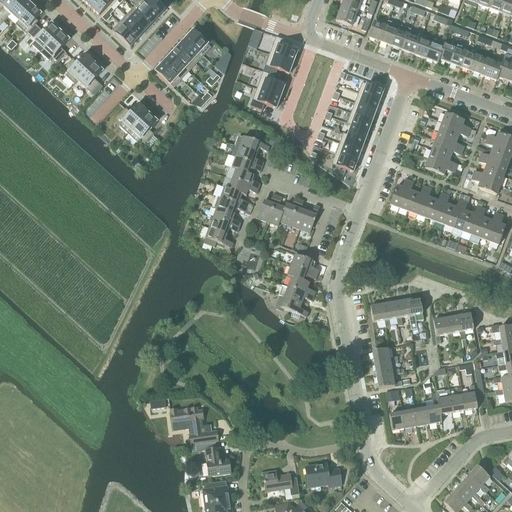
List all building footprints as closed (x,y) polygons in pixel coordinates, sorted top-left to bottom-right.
[(0,0),(0,10),(0,11),(3,8),(10,0),(0,0)] [(10,0),(3,8),(11,15),(25,0),(10,0)] [(25,0),(11,15),(19,22),(33,7),(25,0)] [(88,0),(85,3),(92,10),(100,0),(88,0)] [(100,0),(92,10),(99,16),(113,0),(100,0)] [(141,0),(140,2),(158,18),(165,11),(153,0),(141,0)] [(356,16),(360,4),(348,0),(343,0),(340,10),(356,16)] [(421,0),(420,6),(425,8),(432,11),(434,4),(427,2),(421,0)] [(488,9),(491,0),(478,0),(477,5),(488,9)] [(500,14),(504,0),(491,0),(488,9),(500,14)] [(511,18),(511,15),(511,0),(504,0),(500,14),(511,18)] [(395,1),(393,7),(400,10),(402,4),(395,1)] [(134,9),(151,25),(158,18),(140,2),(134,9)] [(33,7),(19,22),(16,25),(24,33),(27,29),(27,30),(41,15),(33,7)] [(445,8),(442,14),(448,16),(448,17),(454,19),(457,13),(450,11),(450,10),(445,8)] [(127,16),(145,33),(151,25),(134,9),(127,16)] [(352,27),(356,16),(340,10),(336,21),(352,27)] [(418,10),(416,15),(423,18),(425,13),(418,10)] [(107,13),(101,19),(106,23),(112,17),(110,15),(107,13)] [(145,33),(127,16),(120,23),(138,40),(145,33)] [(366,33),(370,21),(365,19),(360,31),(366,33)] [(380,43),(391,47),(400,26),(388,21),(386,27),(380,43)] [(138,40),(120,23),(112,31),(130,48),(138,40)] [(380,43),(386,27),(374,23),(368,38),(380,43)] [(33,46),(41,54),(60,33),(51,24),(43,33),(39,29),(31,38),(35,42),(36,43),(35,44),(33,46)] [(411,30),(400,26),(391,47),(402,51),(408,36),(409,36),(411,30)] [(461,36),(463,31),(456,28),(453,34),(461,36)] [(192,32),(185,41),(203,57),(210,49),(192,32)] [(69,41),(60,33),(41,54),(49,61),(52,59),(52,58),(53,59),(57,62),(65,54),(61,50),(69,41)] [(408,36),(402,51),(414,55),(420,40),(421,40),(423,35),(417,33),(415,38),(409,36),(408,36)] [(483,45),(486,39),(478,37),(476,42),(483,45)] [(273,45),(269,56),(293,64),(297,53),(285,49),(288,43),(276,38),(273,45)] [(431,44),(421,40),(420,40),(414,55),(425,60),(431,44)] [(431,44),(425,60),(437,64),(438,60),(444,45),(433,40),(431,44)] [(12,41),(7,47),(11,52),(17,45),(12,41)] [(195,65),(203,57),(185,41),(177,49),(195,65)] [(438,60),(450,65),(456,49),(444,45),(438,60)] [(506,53),(508,48),(501,45),(499,51),(506,53)] [(195,65),(177,49),(170,57),(188,73),(195,65)] [(461,69),(467,53),(456,49),(450,65),(461,69)] [(473,73),(479,58),(467,53),(461,69),(473,73)] [(74,85),(78,81),(94,64),(85,55),(76,64),(73,60),(64,69),(69,74),(66,77),(74,85)] [(265,66),(263,73),(275,77),(277,71),(289,75),(293,64),(269,56),(265,66)] [(170,57),(162,65),(180,82),(188,73),(170,57)] [(484,77),(490,62),(491,59),(487,57),(486,60),(479,58),(473,73),(484,77)] [(490,62),(484,77),(495,82),(497,78),(501,66),(490,62)] [(501,66),(497,78),(508,82),(511,70),(511,65),(503,62),(501,66)] [(103,72),(94,64),(78,81),(91,93),(99,85),(95,81),(103,72)] [(180,82),(162,65),(156,72),(174,89),(180,82)] [(210,70),(206,74),(210,78),(213,81),(216,84),(220,79),(217,76),(210,70)] [(260,80),(256,90),(280,99),(284,88),(272,83),(275,77),(263,73),(260,80)] [(210,78),(206,82),(212,88),(216,84),(213,81),(210,78)] [(362,84),(358,94),(379,102),(383,92),(362,84)] [(252,101),(250,107),(262,112),(264,106),(276,110),(280,99),(256,90),(252,101)] [(197,92),(196,94),(202,100),(203,101),(206,104),(212,98),(207,94),(203,98),(197,92)] [(358,94),(354,104),(376,112),(379,102),(358,94)] [(354,104),(350,115),(372,123),(376,112),(354,104)] [(120,127),(129,135),(148,114),(139,105),(130,114),(126,110),(118,118),(123,123),(120,127)] [(157,123),(148,114),(129,135),(137,143),(140,140),(145,144),(153,136),(149,132),(157,123)] [(350,115),(347,125),(368,133),(372,123),(350,115)] [(442,124),(469,134),(471,130),(463,127),(465,122),(446,115),(442,124)] [(468,139),(469,134),(442,124),(439,133),(457,140),(459,135),(468,139)] [(343,134),(343,135),(364,143),(368,133),(347,125),(351,127),(348,136),(343,134)] [(456,145),(457,140),(439,133),(435,142),(463,152),(464,148),(456,145)] [(343,135),(339,145),(361,153),(364,143),(343,135)] [(486,141),(511,150),(511,139),(498,135),(496,140),(488,136),(486,141)] [(234,147),(239,148),(257,155),(259,149),(267,152),(269,148),(243,138),(242,138),(239,137),(237,138),(234,147)] [(274,147),(277,140),(271,138),(268,144),(274,147)] [(510,160),(511,155),(511,150),(486,141),(485,145),(493,148),(491,153),(510,160)] [(461,157),(463,152),(435,142),(432,151),(451,158),(452,154),(461,157)] [(339,145),(335,155),(357,163),(361,153),(339,145)] [(255,160),(257,155),(239,148),(235,158),(261,168),(263,163),(255,160)] [(429,160),(456,171),(457,166),(449,163),(451,158),(432,151),(429,160)] [(507,169),(510,160),(491,153),(490,157),(481,154),(479,159),(507,169)] [(335,155),(331,166),(335,167),(333,172),(344,176),(346,171),(353,174),(357,163),(335,155)] [(249,175),(250,174),(251,170),(260,173),(261,168),(235,158),(231,169),(235,170),(236,170),(249,175)] [(504,178),(507,169),(479,159),(478,163),(486,166),(485,171),(504,178)] [(454,175),(455,172),(456,171),(429,160),(425,170),(444,177),(446,172),(454,175)] [(254,176),(250,174),(249,175),(236,170),(235,170),(232,180),(258,190),(260,185),(251,182),(254,176)] [(500,187),(504,178),(485,171),(483,175),(474,172),(473,177),(500,187)] [(496,197),(500,187),(473,177),(471,181),(480,184),(478,190),(496,197)] [(256,195),(258,190),(232,180),(228,190),(228,191),(241,196),(246,197),(248,191),(256,195)] [(399,210),(410,182),(405,180),(402,189),(397,187),(390,206),(399,210)] [(408,213),(415,194),(411,192),(414,184),(410,182),(399,210),(408,213)] [(418,216),(428,189),(423,187),(420,195),(415,194),(408,213),(418,216)] [(228,191),(228,190),(224,188),(220,199),(246,209),(248,204),(240,201),(241,196),(228,191)] [(426,220),(433,200),(429,199),(432,191),(428,189),(418,216),(426,220)] [(435,223),(445,195),(441,194),(438,202),(433,200),(426,220),(435,223)] [(444,226),(451,207),(447,206),(450,197),(445,195),(435,223),(444,226)] [(220,199),(216,209),(234,216),(236,210),(244,213),(246,209),(220,199)] [(453,230),(463,202),(459,201),(456,209),(451,207),(444,226),(453,230)] [(267,223),(274,206),(264,202),(257,220),(267,223)] [(462,233),(469,214),(465,212),(468,204),(463,202),(453,230),(462,233)] [(277,227),(286,205),(285,205),(283,209),(274,206),(267,223),(277,227)] [(289,227),(296,209),(286,205),(277,227),(278,227),(279,223),(289,227)] [(472,237),(482,209),(477,208),(474,216),(469,214),(462,233),(472,237)] [(232,221),(234,216),(216,209),(212,220),(238,229),(240,224),(232,221)] [(299,230),(306,212),(296,209),(289,227),(299,230)] [(480,240),(487,221),(483,219),(486,211),(482,209),(472,237),(480,240)] [(306,212),(299,230),(309,234),(316,216),(306,212)] [(489,243),(499,216),(495,214),(492,223),(487,221),(480,240),(489,243)] [(499,216),(489,243),(498,247),(505,228),(501,226),(504,218),(499,216)] [(237,234),(238,229),(212,220),(209,230),(227,236),(229,231),(237,234)] [(205,239),(227,248),(231,249),(233,245),(225,242),(227,236),(209,230),(205,239)] [(455,252),(458,245),(449,242),(446,249),(455,252)] [(458,245),(455,252),(464,255),(467,249),(458,245)] [(305,255),(308,248),(301,246),(299,253),(305,255)] [(291,267),(318,276),(320,271),(311,268),(313,263),(295,256),(291,267)] [(305,283),(306,283),(308,277),(316,281),(318,276),(291,267),(287,277),(292,279),(292,278),(305,283)] [(310,284),(306,283),(305,283),(292,278),(292,279),(288,288),(314,298),(316,293),(308,290),(310,284)] [(288,288),(285,298),(302,305),(304,299),(312,302),(314,298),(288,288)] [(300,311),(302,305),(285,298),(281,309),(307,318),(308,314),(300,311)] [(410,325),(415,325),(414,317),(423,316),(420,299),(407,301),(410,318),(409,318),(410,325)] [(398,327),(403,327),(401,319),(409,318),(410,318),(407,301),(395,304),(397,320),(398,327)] [(386,329),(390,329),(389,321),(397,320),(395,304),(383,306),(386,322),(385,322),(386,329)] [(374,332),(378,331),(377,324),(385,322),(386,322),(383,306),(371,308),(374,324),(373,324),(374,332)] [(461,341),(466,340),(464,333),(474,332),(471,315),(458,318),(461,334),(460,334),(461,341)] [(449,343),(453,342),(452,335),(460,334),(461,334),(458,318),(446,320),(449,336),(447,336),(449,343)] [(437,346),(441,345),(440,337),(447,336),(449,336),(446,320),(433,322),(436,338),(435,338),(437,346)] [(501,342),(511,339),(511,327),(499,329),(499,326),(491,327),(492,335),(500,333),(501,341),(501,342)] [(511,352),(511,339),(501,342),(501,341),(493,342),(494,347),(502,345),(503,353),(504,354),(511,352)] [(390,360),(388,351),(372,354),(374,366),(390,363),(391,364),(398,363),(397,359),(390,360)] [(511,365),(511,352),(504,354),(503,353),(496,354),(496,359),(504,358),(505,365),(506,367),(511,365)] [(453,365),(462,363),(461,356),(451,358),(453,365)] [(392,372),(391,364),(390,363),(374,366),(376,378),(392,375),(393,377),(400,375),(404,374),(404,370),(399,371),(392,372)] [(508,378),(511,377),(511,365),(506,367),(505,365),(498,367),(499,371),(506,370),(508,378)] [(394,384),(393,377),(392,375),(376,378),(378,390),(395,388),(395,389),(402,387),(402,383),(394,384)] [(511,377),(508,378),(500,380),(500,379),(493,380),(494,385),(501,383),(502,391),(503,392),(511,390),(511,377)] [(429,380),(424,385),(424,391),(432,390),(432,384),(429,384),(429,380)] [(471,395),(463,397),(462,397),(465,413),(477,411),(474,395),(475,394),(474,387),(470,388),(471,395)] [(450,399),(453,415),(465,413),(462,397),(463,397),(462,389),(457,390),(459,397),(451,399),(450,399)] [(479,400),(485,399),(496,397),(503,396),(505,405),(511,403),(511,390),(503,392),(502,391),(495,392),(484,394),(479,395),(479,400)] [(437,401),(439,408),(440,417),(453,415),(450,399),(451,399),(449,391),(436,394),(437,401)] [(387,403),(400,401),(398,392),(385,394),(387,403)] [(150,403),(151,411),(166,409),(165,401),(150,403)] [(439,408),(437,401),(433,402),(434,409),(426,411),(429,427),(442,425),(440,417),(439,408)] [(414,413),(415,417),(417,429),(429,427),(426,411),(425,403),(421,404),(423,411),(415,413),(414,413)] [(405,431),(417,429),(415,417),(414,413),(415,413),(414,406),(409,407),(410,414),(403,415),(402,415),(405,431)] [(193,408),(171,411),(173,426),(173,432),(186,430),(189,430),(190,436),(191,445),(197,444),(218,441),(216,432),(210,433),(209,426),(204,427),(202,411),(198,412),(197,409),(193,409),(193,408)] [(393,434),(405,431),(402,415),(403,415),(402,408),(398,409),(399,416),(390,417),(393,434)] [(216,442),(196,445),(197,452),(205,451),(208,478),(230,475),(228,458),(221,459),(220,448),(217,449),(216,442)] [(505,467),(507,465),(511,469),(511,454),(508,459),(507,459),(502,464),(505,467)] [(327,472),(326,465),(305,468),(307,486),(328,483),(329,488),(341,486),(339,470),(327,472)] [(486,494),(489,491),(483,486),(489,479),(477,468),(468,477),(481,488),(480,489),(486,494)] [(495,479),(500,474),(495,469),(490,474),(495,479)] [(265,493),(289,490),(290,497),(299,496),(297,481),(291,482),(290,476),(277,478),(276,472),(262,474),(265,493)] [(477,503),(480,500),(475,495),(480,489),(481,488),(468,477),(460,487),(472,498),(472,499),(477,503)] [(206,489),(203,490),(205,508),(205,511),(231,511),(231,505),(229,505),(227,488),(226,489),(225,482),(205,485),(206,489)] [(468,511),(469,511),(472,509),(466,504),(472,499),(472,498),(460,487),(452,496),(464,507),(463,508),(468,511)] [(459,511),(463,508),(464,507),(452,496),(443,505),(450,511),(459,511)] [(288,505),(274,508),(275,511),(310,511),(301,503),(298,506),(294,510),(288,505)]
